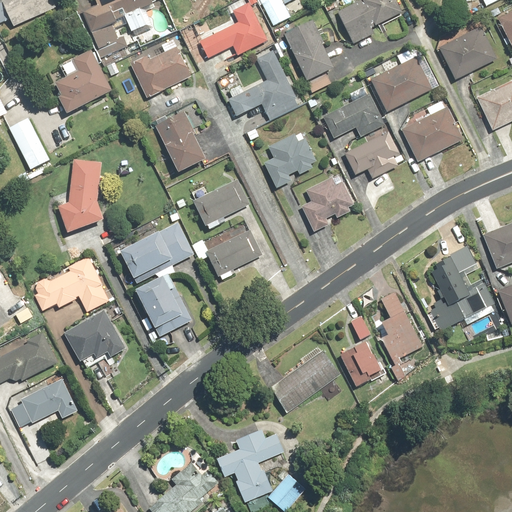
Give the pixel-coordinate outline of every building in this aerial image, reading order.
[(13,20),(17,28),(66,5),(63,0),(6,0),(0,3),(0,23),(1,26),(13,20)] [(96,0),(100,9),(86,14),(99,46),(97,47),(103,61),(130,50),(122,29),(131,25),(136,36),(150,30),(143,13),(158,7),(154,0),(96,0)] [(303,0),(249,0),(252,3),(253,7),(258,4),(259,8),(264,5),(275,27),(293,18),(293,17),(305,11),(300,2),(303,0)] [(399,0),(363,0),(339,12),(356,46),(388,30),(386,26),(407,15),(399,0)] [(201,43),(210,60),(234,48),(239,58),(271,43),(253,7),(252,3),(234,12),(240,24),(201,43)] [(511,13),(500,19),(511,42),(511,13)] [(338,71),(314,23),(287,36),(315,93),(333,84),(328,76),(338,71)] [(482,28),(441,48),(457,82),(498,62),(482,28)] [(151,56),(132,66),(150,100),(194,77),(175,40),(163,46),(167,53),(153,60),(151,56)] [(264,106),(272,122),(306,103),(283,61),(288,58),(279,42),(254,55),(269,82),(247,94),(243,86),(232,92),(230,87),(222,92),(237,120),(264,106)] [(61,99),(68,115),(114,93),(94,51),(74,60),(72,57),(60,62),(68,79),(57,84),(63,97),(61,99)] [(372,80),(389,113),(435,90),(419,59),(397,70),(391,59),(363,73),(368,82),(372,80)] [(117,63),(108,67),(113,78),(122,74),(117,63)] [(511,83),(479,99),(494,132),(511,123),(511,83)] [(345,108),(325,118),(336,140),(358,129),(363,139),(388,127),(372,95),(365,98),(361,90),(341,100),(345,108)] [(0,128),(5,126),(2,119),(11,115),(0,93),(0,128)] [(316,95),(307,100),(314,113),(323,108),(316,95)] [(403,131),(419,164),(466,141),(450,108),(447,109),(443,102),(429,109),(433,116),(403,131)] [(201,136),(188,111),(171,120),(168,115),(157,121),(160,126),(157,127),(183,175),(211,160),(199,137),(201,136)] [(31,118),(11,129),(33,171),(53,161),(31,118)] [(276,159),(266,164),(279,190),(295,182),(292,176),(299,172),(301,177),(321,167),(303,132),(271,148),(276,159)] [(392,133),(346,155),(357,178),(370,172),(374,180),(400,167),(399,165),(406,161),(392,133)] [(72,204),(61,208),(72,235),(108,221),(101,202),(105,164),(76,161),(72,204)] [(314,203),(304,208),(317,234),(332,227),(328,220),(337,216),(339,221),(354,214),(352,210),(357,207),(341,174),(308,191),(314,203)] [(197,192),(192,195),(210,233),(223,227),(220,222),(253,206),(241,180),(212,194),(204,178),(193,183),(197,192)] [(180,212),(169,217),(174,226),(184,220),(180,212)] [(181,224),(124,253),(140,285),(197,256),(181,224)] [(511,224),(484,236),(498,271),(511,265),(511,267),(511,224)] [(201,262),(212,258),(223,282),(237,276),(235,271),(265,257),(253,231),(209,252),(205,242),(194,247),(201,262)] [(498,305),(467,247),(437,262),(441,271),(434,275),(449,302),(430,313),(441,335),(465,323),(475,317),(478,322),(496,312),(493,307),(498,305)] [(32,289),(45,313),(58,306),(60,312),(82,300),(90,315),(113,303),(90,258),(71,268),(73,272),(54,282),(52,278),(32,289)] [(172,276),(139,292),(163,339),(195,322),(172,276)] [(376,286),(357,298),(365,310),(383,298),(376,286)] [(511,287),(501,292),(511,319),(511,287)] [(397,367),(393,369),(400,383),(408,378),(401,366),(405,364),(402,360),(426,347),(396,293),(383,300),(394,320),(385,325),(391,336),(383,340),(397,367)] [(30,308),(16,316),(21,326),(35,318),(30,308)] [(99,364),(107,377),(112,374),(114,377),(122,373),(114,359),(128,351),(106,311),(66,334),(83,364),(85,363),(89,370),(99,364)] [(351,323),(360,341),(340,351),(359,388),(390,373),(372,338),(374,337),(364,316),(351,323)] [(62,368),(45,334),(27,343),(28,346),(3,358),(1,356),(0,356),(0,386),(14,379),(17,384),(23,381),(25,386),(62,368)] [(301,370),(274,388),(291,413),(321,392),(327,402),(350,386),(344,376),(327,352),(322,344),(296,362),(301,370)] [(12,396),(9,408),(21,431),(61,412),(65,420),(81,412),(62,373),(46,381),(49,387),(26,399),(22,391),(12,396)] [(274,398),(266,403),(276,420),(284,415),(274,398)] [(228,477),(235,474),(251,511),(254,511),(268,506),(264,496),(276,491),(264,463),(287,453),(279,434),(268,438),(264,430),(239,441),(243,448),(220,458),(228,477)] [(193,511),(205,502),(203,499),(222,482),(194,451),(186,458),(192,464),(174,480),(179,485),(152,508),(155,511),(193,511)] [(289,511),(307,490),(288,476),(270,500),(285,511),(289,511)] [(237,511),(227,494),(209,504),(213,511),(237,511)]
